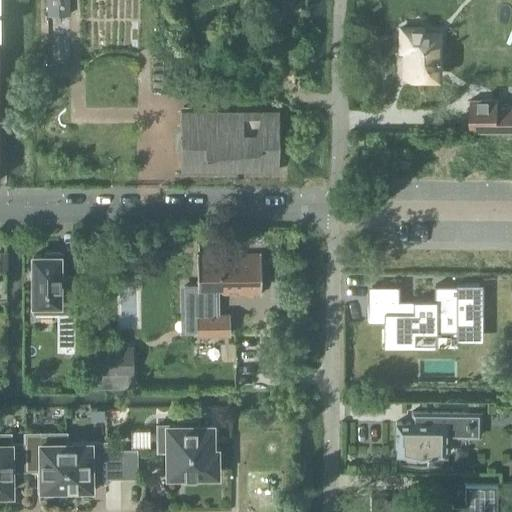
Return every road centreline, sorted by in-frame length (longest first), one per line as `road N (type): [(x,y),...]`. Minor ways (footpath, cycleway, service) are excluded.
road 1 (residential): [(0,212),(333,209)]
road 2 (residential): [(331,511),(333,209)]
road 3 (residential): [(333,209),(339,0)]
road 4 (residential): [(333,209),(511,211)]
